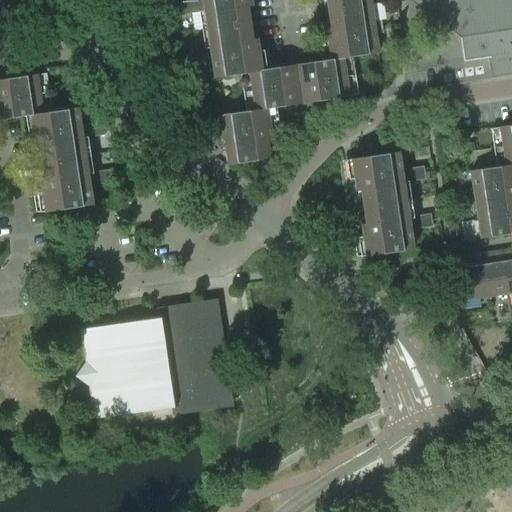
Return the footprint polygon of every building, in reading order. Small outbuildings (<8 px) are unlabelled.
[(200,0),(179,3),(181,16),(203,13),(209,47),(186,51),(188,64),(210,60),(213,78),(248,73),(254,111),(219,116),(222,135),(214,136),(216,149),(224,147),(227,166),(269,159),(266,141),(271,140),(270,133),(273,133),(273,127),(269,127),(266,109),(305,103),(348,97),(342,59),(377,53),(374,35),(381,34),(379,21),(372,22),(369,0),(325,0),(330,28),(325,29),(326,36),(322,37),(323,42),(327,42),(330,60),(299,65),(260,71),(258,53),(261,52),(260,47),(257,47),(256,40),(251,41),(246,7),(250,7),(249,0),(200,0)] [(462,62),(487,59),(489,58),(492,75),(511,71),(511,0),(406,0),(459,39),(462,62)] [(0,119),(6,119),(30,115),(35,147),(39,147),(44,180),(40,180),(44,212),(92,205),(89,188),(111,184),(109,172),(87,175),(82,140),(103,137),(101,124),(80,127),(77,108),(42,114),(36,75),(0,80),(0,119)] [(469,171),(472,190),(457,192),(459,205),(474,202),(479,239),(511,233),(511,125),(498,128),(504,166),(469,171)] [(422,167),(400,171),(397,152),(349,160),(354,192),(359,191),(364,224),(360,225),(365,256),(412,249),(409,231),(431,227),(429,215),(407,218),(401,183),(424,180),(422,167)] [(511,250),(453,259),(459,302),(511,293),(511,250)] [(166,316),(79,329),(84,362),(73,376),(87,386),(92,418),(195,403),(196,410),(230,404),(214,301),(180,306),(183,323),(161,326),(160,319),(167,318),(166,316)]
